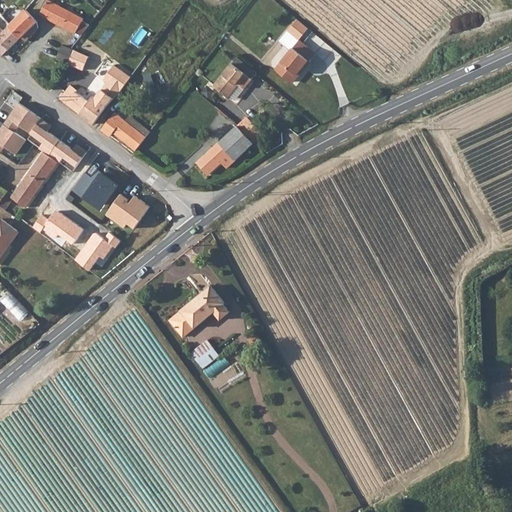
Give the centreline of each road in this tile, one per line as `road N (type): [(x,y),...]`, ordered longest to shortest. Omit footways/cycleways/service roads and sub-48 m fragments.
road 1 (secondary): [(201,219),(329,138),(511,52)]
road 2 (secondary): [(0,383),(201,219)]
road 3 (residential): [(9,74),(201,219)]
